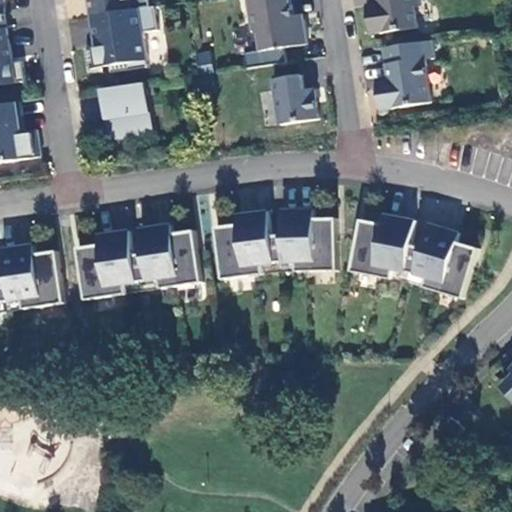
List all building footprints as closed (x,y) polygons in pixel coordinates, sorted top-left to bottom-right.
[(0,0),(0,30),(9,29),(6,8),(4,9),(2,0),(0,0)] [(90,0),(93,17),(152,8),(151,0),(90,0)] [(309,45),(306,20),(296,22),(292,0),(249,0),(254,30),(260,35),(262,52),(309,45)] [(380,0),(381,4),(369,6),(374,35),(420,28),(417,8),(423,7),(421,0),(380,0)] [(157,7),(152,8),(93,17),(97,46),(88,48),(91,69),(113,66),(114,73),(150,68),(145,33),(161,30),(157,7)] [(9,29),(0,30),(0,85),(27,82),(24,62),(14,64),(9,29)] [(379,83),(383,110),(433,102),(427,60),(437,59),(434,41),(386,49),(391,81),(379,83)] [(304,76),(275,80),(282,126),(321,120),(316,89),(306,91),(304,76)] [(149,84),(104,91),(111,140),(156,134),(149,84)] [(20,103),(0,106),(0,163),(43,157),(40,131),(25,133),(20,103)] [(276,249),(274,237),(271,212),(239,216),(241,225),(218,228),(225,280),(267,275),(265,265),(282,263),(299,263),(299,273),(341,271),(340,219),(317,219),(317,210),(285,211),(285,236),(286,249),(281,248),(276,249)] [(432,225),(425,248),(421,261),(417,260),(411,258),(414,246),(419,221),(387,216),(385,224),(363,220),(353,272),(395,280),(397,270),(413,273),(429,278),(426,288),(466,300),(482,249),(460,243),(463,234),(432,225)] [(142,230),(146,254),(148,267),(138,268),(136,256),(133,231),(101,236),(102,245),(80,248),(88,301),(130,295),(128,285),(162,279),(164,289),(206,283),(198,231),(176,234),(174,225),(142,230)] [(285,236),(274,237),(276,249),(281,248),(286,249),(285,236)] [(5,250),(9,275),(10,288),(1,289),(0,284),(0,303),(25,300),(26,310),(68,304),(60,252),(38,255),(37,246),(5,250)] [(425,248),(414,246),(411,258),(417,260),(421,261),(425,248)] [(146,254),(136,256),(138,268),(148,267),(146,254)] [(9,275),(0,276),(0,284),(1,289),(10,288),(9,275)] [(467,430),(454,418),(446,426),(460,438),(467,430)]
